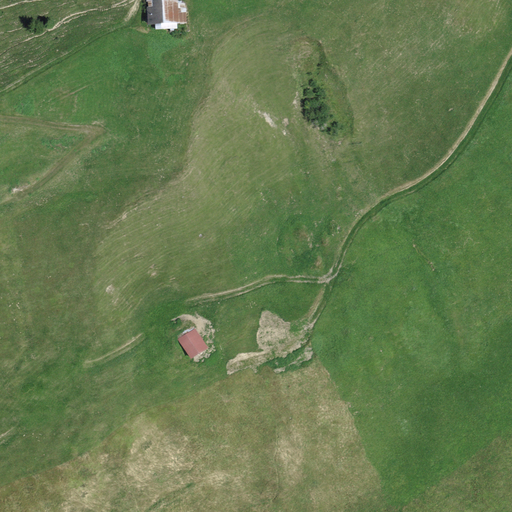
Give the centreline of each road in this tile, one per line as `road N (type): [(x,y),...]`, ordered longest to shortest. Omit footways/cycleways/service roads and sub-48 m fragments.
road 1 (track): [(296,325),(325,291),(355,223),(391,191),(437,168),(511,58)]
road 2 (track): [(0,119),(92,129),(39,181),(0,201)]
